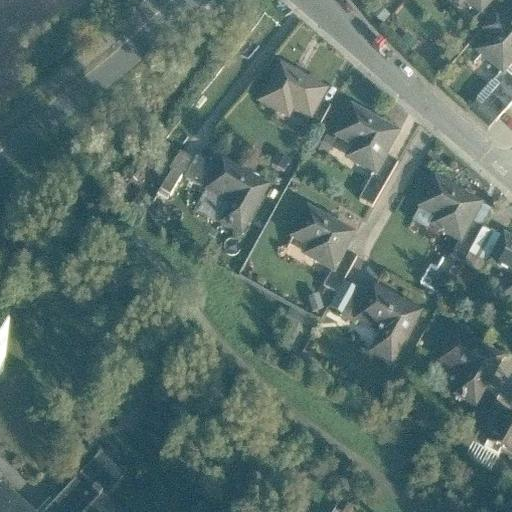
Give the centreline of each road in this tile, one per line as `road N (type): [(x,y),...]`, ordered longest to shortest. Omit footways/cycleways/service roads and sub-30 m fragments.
road 1 (residential): [(313,0),(507,174)]
road 2 (residential): [(0,154),(188,0)]
